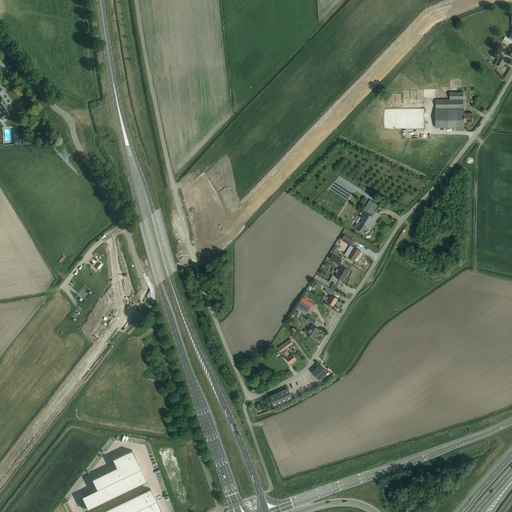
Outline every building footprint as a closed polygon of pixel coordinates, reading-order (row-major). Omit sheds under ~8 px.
[(501,67),(505,60),(501,58),(497,65),(501,67)] [(1,88),(0,88),(0,96),(2,98),(0,99),(0,107),(4,112),(0,114),(0,117),(2,120),(7,116),(7,117),(11,115),(9,112),(12,110),(10,106),(9,107),(2,98),(2,97),(0,93),(0,92),(3,90),(1,88)] [(464,122),(464,113),(464,108),(463,108),(463,99),(463,92),(458,92),(449,92),(449,99),(435,100),(435,109),(435,127),(464,127),(464,122)] [(464,113),(464,122),(472,122),(472,113),(464,113)] [(379,205),(374,203),(370,200),(359,217),(360,217),(359,220),(358,220),(354,227),(357,228),(362,232),(367,225),(371,228),(379,214),(375,211),(379,205)] [(354,241),(344,235),(341,240),(350,245),(351,246),(354,241)] [(350,245),(344,255),(348,257),(347,257),(350,258),(354,261),(357,256),(358,255),(359,255),(361,252),(358,250),(357,249),(353,247),(351,246),(350,245)] [(339,265),(342,260),(332,254),(329,259),(339,265)] [(349,271),(345,268),(341,266),(339,270),(337,269),(335,272),(337,273),(335,277),(338,279),(343,281),(345,278),(343,277),(348,270),(349,271)] [(334,291),(330,288),(327,287),(324,291),(332,295),(334,291)] [(332,295),(330,298),(324,295),(322,298),(325,300),(327,302),(333,305),(337,299),(332,295)] [(299,303),(310,310),(313,303),(303,297),(299,303)] [(308,310),(298,304),(296,308),(305,314),(308,310)] [(319,329),(314,326),(312,325),(308,331),(305,330),(304,332),(306,334),(313,338),(315,334),(316,333),(319,329)] [(295,329),(292,333),(298,337),(300,333),(295,329)] [(296,359),(293,355),(292,353),(289,356),(288,354),(289,354),(285,348),(292,342),(290,339),(278,347),(281,351),(286,358),(290,363),(296,359)] [(328,372),(323,367),(320,364),(311,372),(319,380),(323,377),(325,379),(328,376),(326,374),(328,372)] [(288,388),(269,396),(274,407),(292,399),(288,388)] [(97,489),(81,497),(89,511),(145,483),(133,452),(111,464),(114,470),(93,481),(97,489)] [(159,511),(150,491),(108,511),(159,511)]
